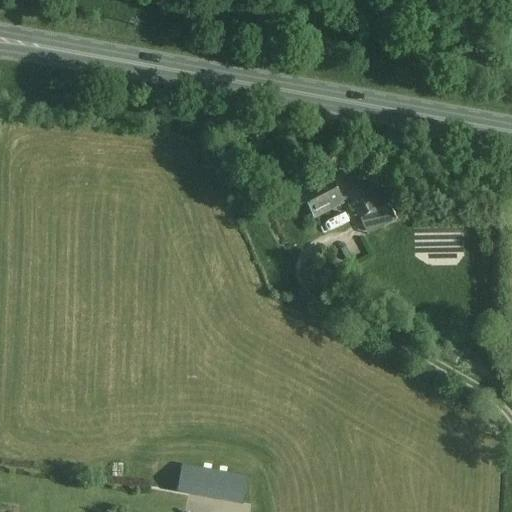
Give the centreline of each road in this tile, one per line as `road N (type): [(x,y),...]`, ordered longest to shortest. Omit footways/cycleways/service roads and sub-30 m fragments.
road 1 (primary): [(511,132),(0,41)]
road 2 (track): [(511,414),(317,295),(299,268),(321,245)]
